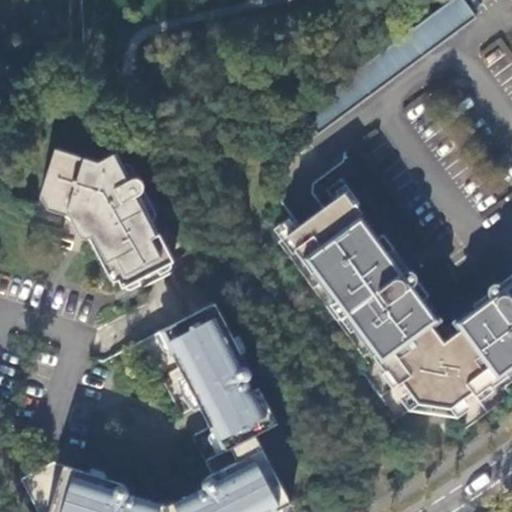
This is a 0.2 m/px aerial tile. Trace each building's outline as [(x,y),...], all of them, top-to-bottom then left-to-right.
[(311,124),(318,133),(478,16),(466,0),(452,0),(440,10),(410,32),(302,111),(311,124)] [(480,51),(495,77),(511,67),(511,56),(501,38),(480,51)] [(138,196),(145,191),(146,186),(145,181),(141,177),(136,177),(129,180),(116,154),(97,163),(97,164),(53,151),(39,197),(47,211),(80,222),(89,225),(86,236),(103,263),(107,262),(122,288),(144,277),(157,270),(167,265),(173,261),(138,196)] [(511,278),(501,287),(499,285),(497,284),(493,285),(490,286),(488,289),(488,293),(479,299),(477,305),(455,321),(461,330),(444,343),(430,326),(438,321),(412,285),(413,285),(414,281),(414,277),(412,275),(410,272),(407,272),(404,272),(402,272),(394,261),(345,192),(322,209),(312,216),(301,225),(298,227),(283,238),(305,266),(395,385),(401,381),(418,403),(450,408),(473,392),(476,395),(511,368),(511,278)] [(255,435),(256,435),(278,424),(264,397),(258,400),(251,387),(253,375),(215,301),(195,311),(183,317),(158,331),(173,357),(176,355),(182,365),(188,376),(183,378),(199,405),(204,403),(209,413),(214,423),(209,426),(223,452),(228,449),(255,435)] [(276,511),(290,504),(289,502),(255,435),(228,449),(235,462),(213,473),(200,481),(197,487),(195,491),(179,498),(176,503),(173,511),(263,511),(264,511),(274,507),(276,511)] [(132,491),(127,487),(106,481),(62,467),(47,511),(156,511),(156,510),(152,503),(147,499),(135,496),(132,491)] [(173,511),(176,503),(179,498),(165,505),(147,499),(152,503),(156,510),(156,511),(173,511)]
